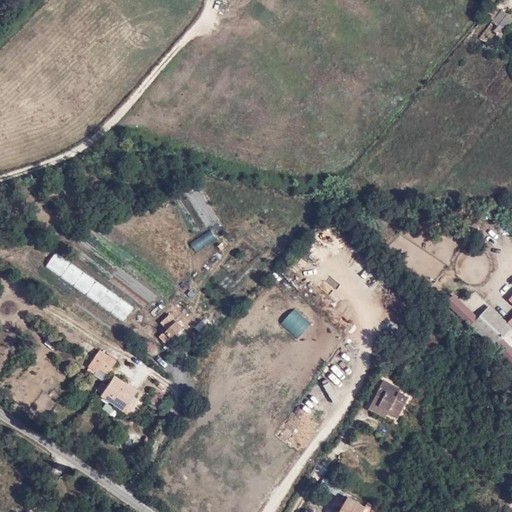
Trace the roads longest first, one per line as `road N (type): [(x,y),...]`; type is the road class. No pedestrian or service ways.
road 1 (track): [(0,251),(54,233),(122,194),(178,195),(196,204),(234,255),(219,303),(206,316),(191,310)]
road 2 (unclassified): [(0,414),(147,511)]
road 3 (track): [(127,356),(0,274)]
